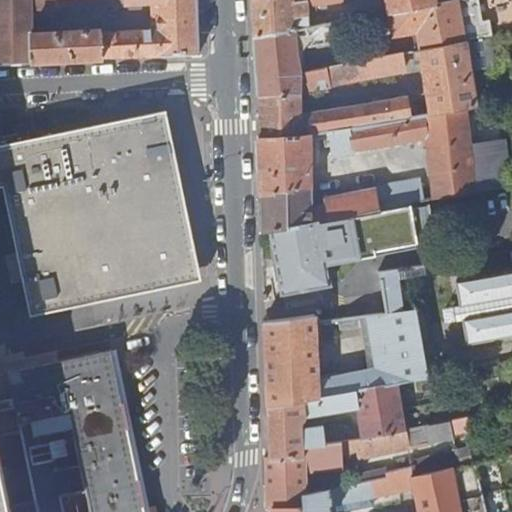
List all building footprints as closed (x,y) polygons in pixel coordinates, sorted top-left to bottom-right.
[(0,0),(0,64),(28,63),(77,61),(122,58),(198,55),(196,0),(123,0),(124,6),(157,5),(157,30),(102,33),(102,31),(31,35),(31,9),(30,0),(0,0)] [(123,0),(30,0),(31,9),(55,9),(55,7),(124,6),(123,0)] [(252,0),(255,38),(309,28),(307,12),(320,10),(319,5),(343,2),(343,0),(347,0),(252,0)] [(426,0),(385,0),(388,14),(428,7),(426,0)] [(463,0),(461,1),(428,7),(388,14),(392,37),(416,33),(420,51),(464,42),(490,36),(487,22),(480,23),(474,0),(463,0)] [(334,24),(309,28),(255,38),(259,98),(300,95),(298,73),(299,73),(298,48),(332,42),(337,36),(334,24)] [(475,107),(464,42),(420,51),(431,114),(467,108),(475,107)] [(403,71),(401,54),(384,57),(358,62),(361,79),(403,71)] [(327,68),(330,86),(361,79),(358,62),(327,68)] [(298,73),(300,95),(330,88),(330,86),(327,68),(299,73),(298,73)] [(300,95),(259,98),(260,137),(309,135),(326,132),(408,118),(405,98),(301,115),(300,95)] [(467,108),(431,114),(408,118),(326,132),(331,158),(353,154),(353,151),(425,139),(432,199),(508,187),(501,131),(470,135),(467,108)] [(27,316),(177,286),(195,256),(164,112),(0,146),(0,188),(3,188),(27,316)] [(309,135),(260,137),(257,138),(259,196),(261,196),(262,231),(270,230),(353,216),(363,213),(410,204),(424,201),(420,180),(390,185),(390,187),(351,194),(350,189),(343,190),(344,196),(324,199),(325,205),(311,207),(309,135)] [(353,216),(270,230),(280,294),(331,286),(326,260),(324,249),(329,248),(432,229),(427,206),(411,209),(410,204),(363,213),(353,216)] [(324,249),(326,260),(330,260),(332,257),(332,250),(329,248),(324,249)] [(403,311),(397,271),(379,274),(386,315),(365,317),(371,351),(421,343),(416,310),(403,311)] [(511,271),(455,281),(460,306),(502,298),(502,301),(510,299),(510,297),(511,296),(511,310),(511,308),(504,309),(504,312),(462,319),(466,344),(511,336),(511,271)] [(502,298),(460,306),(462,319),(504,312),(504,309),(511,308),(511,310),(511,296),(510,297),(510,299),(502,301),(502,298)] [(408,382),(428,379),(424,358),(374,366),(316,377),(314,334),(320,333),(320,321),(312,316),(264,322),(267,406),(408,382)] [(374,366),(424,358),(421,343),(371,351),(374,366)] [(144,511),(111,351),(6,373),(30,493),(83,483),(88,511),(144,511)] [(303,446),(335,444),(406,430),(399,395),(410,393),(408,382),(267,406),(269,457),(302,455),(303,446)] [(479,416),(444,423),(446,436),(481,429),(479,416)] [(302,455),(269,457),(265,457),(266,508),(270,508),(302,507),(304,494),(305,471),(339,470),(343,466),(343,457),(359,455),(359,457),(447,440),(446,436),(444,423),(406,430),(335,444),(303,446),(302,455)] [(413,477),(449,470),(445,451),(410,458),(412,468),(413,477)] [(10,511),(0,464),(0,511),(10,511)] [(484,511),(479,486),(457,491),(453,468),(449,470),(413,477),(412,468),(387,473),(388,478),(358,484),(323,491),(317,492),(304,494),(302,507),(270,508),(270,511),(330,511),(331,511),(335,505),(414,490),(418,511),(484,511)] [(388,478),(387,473),(387,470),(357,476),(358,484),(388,478)]
